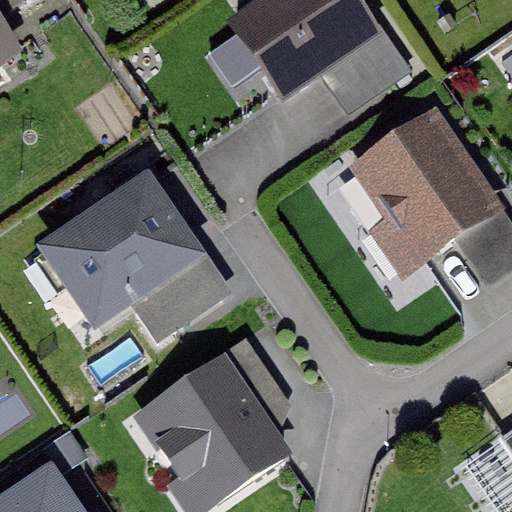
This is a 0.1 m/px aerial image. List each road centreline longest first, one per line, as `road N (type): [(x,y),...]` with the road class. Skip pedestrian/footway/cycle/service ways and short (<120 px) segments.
road 1 (unknown): [(387,420),(324,347),(216,174)]
road 2 (residential): [(511,337),(367,433),(349,459),(342,511)]
